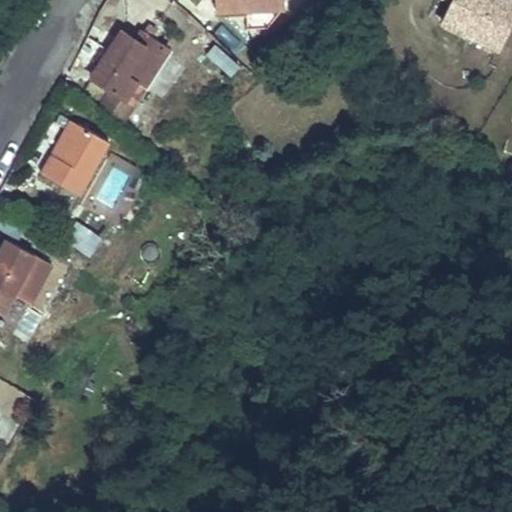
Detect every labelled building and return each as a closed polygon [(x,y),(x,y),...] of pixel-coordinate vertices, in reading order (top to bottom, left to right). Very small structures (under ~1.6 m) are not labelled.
[(285,6),(285,0),(216,0),(217,10),(229,9),(285,6)] [(511,1),(509,0),(454,0),(444,22),(499,49),(511,21),(511,1)] [(285,6),(229,9),(229,17),(286,14),(285,6)] [(225,24),(215,32),(230,50),(240,41),(225,24)] [(137,40),(142,32),(139,29),(133,38),(137,40)] [(160,43),(142,32),(137,40),(133,38),(122,31),(92,77),(123,97),(134,81),(141,85),(163,51),(157,47),(160,43)] [(216,41),(201,56),(214,68),(228,54),(216,41)] [(141,85),(134,81),(123,97),(130,101),(141,85)] [(53,154),(59,157),(78,123),(72,120),(53,154)] [(42,172),(79,193),(109,141),(78,124),(59,157),(53,154),(42,172)] [(259,194),(270,187),(256,165),(245,172),(259,194)] [(92,255),(99,235),(82,229),(74,248),(92,255)] [(0,235),(0,310),(20,321),(52,260),(2,232),(0,235)]
